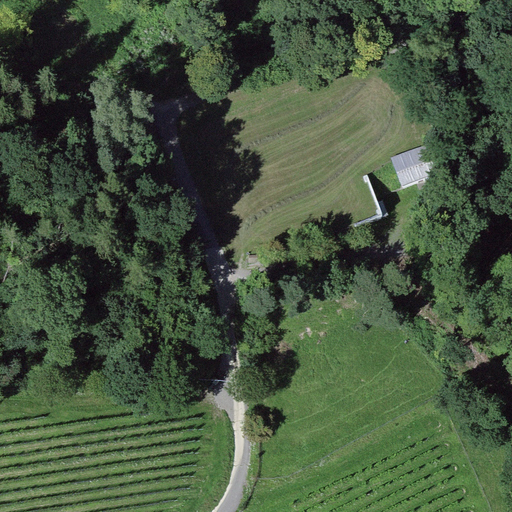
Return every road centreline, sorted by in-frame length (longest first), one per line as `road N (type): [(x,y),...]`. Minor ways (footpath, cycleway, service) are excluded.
road 1 (unclassified): [(222,511),(240,478),(241,431),(226,290),(164,132)]
road 2 (track): [(498,0),(361,58),(195,101),(174,113),(164,132)]
road 3 (track): [(0,398),(237,390)]
road 4 (track): [(226,290),(314,259),(426,253)]
